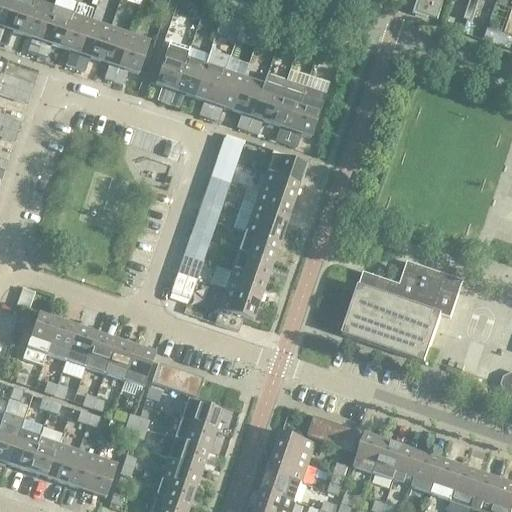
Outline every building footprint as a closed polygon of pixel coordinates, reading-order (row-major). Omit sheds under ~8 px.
[(32,3),(24,0),(11,0),(0,34),(0,45),(6,47),(11,33),(21,36),(32,3)] [(0,0),(0,34),(11,0),(0,0)] [(444,0),(420,0),(415,14),(437,21),(444,0)] [(469,0),(467,8),(475,11),(478,0),(469,0)] [(51,9),(32,3),(21,36),(31,40),(26,54),(35,57),(51,9)] [(189,8),(186,15),(189,20),(196,23),(200,12),(189,8)] [(475,11),(467,8),(463,20),(471,23),(475,11)] [(71,16),(51,9),(35,57),(44,60),(49,46),(59,50),(71,16)] [(210,14),(207,24),(217,27),(221,17),(210,14)] [(90,22),(71,16),(59,50),(69,53),(65,67),(74,70),(90,22)] [(109,29),(90,22),(74,70),(83,73),(88,59),(98,63),(109,29)] [(129,36),(109,29),(98,63),(108,66),(103,80),(113,83),(129,36)] [(149,42),(129,36),(113,83),(122,87),(127,73),(137,76),(149,42)] [(189,48),(169,41),(153,86),(164,90),(159,104),(168,107),(185,59),(189,48)] [(289,44),(286,53),(293,55),(296,46),(289,44)] [(299,47),(295,56),(302,58),(305,49),(299,47)] [(321,53),(317,63),(334,69),(338,59),(321,53)] [(204,66),(185,59),(168,107),(177,110),(182,96),(192,100),(204,66)] [(0,63),(0,86),(26,95),(29,86),(1,76),(5,66),(0,63)] [(223,73),(204,66),(192,100),(202,103),(198,117),(207,120),(223,73)] [(243,79),(223,73),(207,120),(216,124),(221,109),(231,113),(243,79)] [(265,76),(262,86),(246,134),(255,137),(260,123),(270,126),(285,83),(265,76)] [(262,86),(243,79),(231,113),(241,116),(236,130),(246,134),(262,86)] [(304,90),(285,83),(270,126),(280,130),(275,144),(284,147),(304,90)] [(26,95),(0,86),(0,96),(23,104),(26,95)] [(324,96),(304,90),(284,147),(294,150),(298,136),(308,139),(321,106),(324,96)] [(227,158),(218,155),(215,165),(224,168),(227,158)] [(270,156),(264,176),(297,188),(304,168),(270,156)] [(236,161),(227,158),(224,168),(233,171),(236,161)] [(297,188),(264,176),(257,195),(291,207),(297,188)] [(228,186),(209,180),(202,203),(220,210),(223,200),(228,186)] [(291,207),(257,195),(250,215),(284,226),(291,207)] [(284,226),(250,215),(244,234),(277,245),(284,226)] [(201,235),(192,232),(188,242),(197,245),(201,235)] [(277,245),(244,234),(237,253),(271,265),(277,245)] [(210,238),(201,235),(197,245),(207,248),(210,238)] [(271,265),(237,253),(230,272),(264,284),(271,265)] [(407,264),(403,275),(399,286),(375,278),(362,274),(341,336),(424,364),(425,361),(440,317),(450,320),(462,283),(454,280),(438,274),(431,272),(407,264)] [(188,274),(179,271),(175,280),(184,284),(188,274)] [(264,284),(230,272),(224,292),(258,303),(264,284)] [(197,277),(188,274),(184,284),(193,287),(197,277)] [(258,303),(224,292),(217,312),(218,312),(242,320),(251,323),(258,303)] [(242,320),(218,312),(213,326),(237,334),(242,320)] [(21,313),(17,324),(28,327),(32,317),(21,313)] [(56,323),(37,316),(21,361),(41,368),(45,357),(56,323)] [(76,329),(56,323),(45,357),(64,363),(76,329)] [(95,336),(76,329),(64,363),(83,370),(95,336)] [(114,343),(95,336),(83,370),(103,376),(114,343)] [(134,349),(114,343),(103,376),(122,383),(134,349)] [(153,356),(134,349),(122,383),(142,390),(153,356)] [(202,380),(157,365),(150,385),(196,400),(202,380)] [(510,393),(511,392),(511,368),(510,367),(500,372),(497,380),(502,391),(510,393)] [(17,375),(14,384),(24,388),(27,378),(17,375)] [(46,385),(43,394),(52,398),(56,388),(46,385)] [(65,391),(56,388),(52,398),(62,401),(65,391)] [(21,394),(12,390),(9,400),(18,403),(21,394)] [(158,393),(148,390),(145,399),(155,403),(158,393)] [(85,398),(82,408),(91,411),(94,401),(85,398)] [(50,404),(41,400),(38,410),(47,413),(50,404)] [(104,404),(94,401),(91,411),(100,414),(104,404)] [(186,402),(179,422),(213,434),(220,414),(186,402)] [(60,407),(50,404),(47,413),(56,417),(60,407)] [(115,410),(111,421),(122,425),(126,414),(115,410)] [(89,417),(80,414),(76,423),(86,427),(89,417)] [(23,421),(3,415),(0,422),(0,464),(7,467),(19,433),(23,421)] [(98,420),(89,417),(86,427),(95,430),(98,420)] [(128,417),(125,426),(135,429),(138,420),(128,417)] [(359,434),(313,419),(307,438),(352,454),(359,434)] [(148,423),(138,420),(135,429),(145,433),(148,423)] [(213,434),(179,422),(173,441),(206,453),(213,434)] [(135,429),(125,426),(122,435),(132,439),(135,429)] [(145,433),(135,429),(132,439),(142,442),(145,433)] [(38,439),(19,433),(7,467),(26,473),(38,439)] [(281,434),(274,454),(308,466),(314,446),(281,434)] [(384,443),(364,436),(353,470),(373,477),(384,443)] [(158,458),(166,461),(200,472),(206,453),(173,441),(164,438),(158,458)] [(57,446),(38,439),(26,473),(46,480),(57,446)] [(403,449),(384,443),(373,477),(392,483),(403,449)] [(77,453),(57,446),(46,480),(65,486),(77,453)] [(423,456),(403,449),(392,483),(411,490),(423,456)] [(96,459),(77,453),(65,486),(84,493),(96,459)] [(308,466),(274,454),(267,474),(301,485),(308,466)] [(442,463),(423,456),(411,490),(431,496),(442,463)] [(135,461),(125,458),(122,467),(132,470),(135,461)] [(116,466),(96,459),(84,493),(104,500),(116,466)] [(200,472),(166,461),(160,480),(193,491),(200,472)] [(461,469),(442,463),(431,496),(450,503),(461,469)] [(337,465),(334,475),(343,478),(347,469),(337,465)] [(132,470),(122,467),(119,476),(129,479),(132,470)] [(481,476),(461,469),(450,503),(469,510),(481,476)] [(301,485),(267,474),(261,493),(294,504),(301,485)] [(343,478),(334,475),(330,484),(340,487),(343,478)] [(489,511),(500,482),(481,476),(469,510),(476,511),(489,511)] [(193,491),(160,480),(153,499),(187,511),(193,491)] [(511,511),(511,486),(500,482),(489,511),(511,511)] [(291,511),(294,504),(261,493),(254,511),(291,511)] [(122,499),(112,496),(109,505),(119,509),(122,499)] [(354,500),(345,497),(341,506),(351,510),(354,500)] [(186,511),(187,511),(153,499),(148,511),(186,511)] [(371,511),(382,511),(384,506),(375,503),(371,511)]
